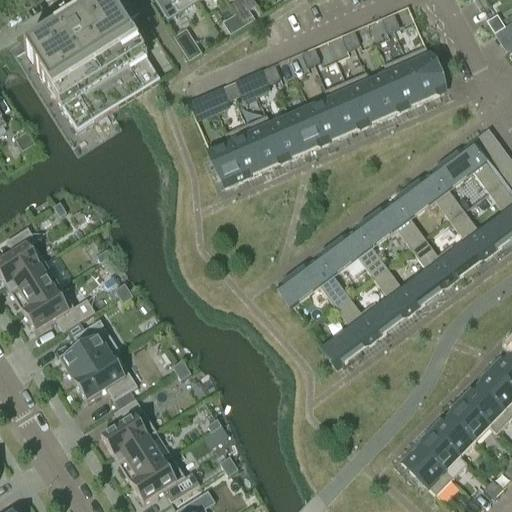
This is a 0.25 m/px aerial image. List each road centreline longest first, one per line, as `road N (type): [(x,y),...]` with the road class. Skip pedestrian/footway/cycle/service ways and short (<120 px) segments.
road 1 (residential): [(395,0),(167,99)]
road 2 (residential): [(81,511),(0,384)]
